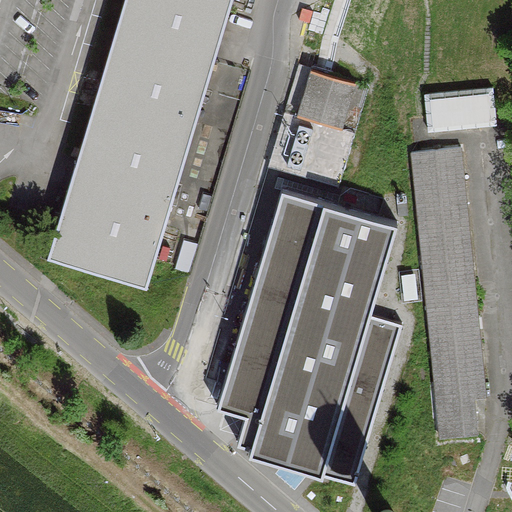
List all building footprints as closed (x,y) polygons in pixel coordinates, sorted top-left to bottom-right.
[(227,23),(233,0),(122,0),(46,255),(152,286),(217,59),(227,23)] [(217,59),(231,64),(242,27),(227,23),(217,59)] [(307,67),(293,114),(341,128),(354,80),(307,67)] [(424,93),(427,128),(497,122),(495,98),(494,86),(424,93)] [(466,148),(416,153),(428,271),(404,273),(407,307),(427,305),(426,294),(430,294),(445,440),(483,437),(481,424),(464,426),(461,390),(490,387),(466,148)] [(195,210),(208,214),(218,178),(206,174),(195,210)] [(354,480),(399,329),(365,319),(392,227),(287,196),(226,403),(249,410),(241,439),(255,443),(253,451),(354,480)] [(181,270),(191,272),(198,246),(188,243),(181,270)] [(491,400),(490,387),(461,390),(464,426),(481,424),(480,401),(491,400)]
